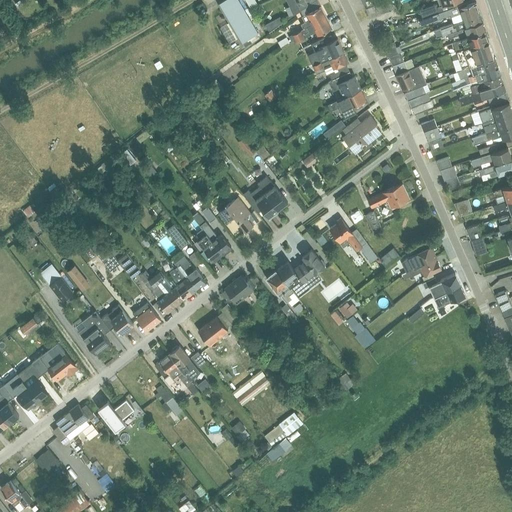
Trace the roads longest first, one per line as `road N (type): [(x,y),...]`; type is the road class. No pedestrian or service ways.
road 1 (residential): [(0,459),(409,139)]
road 2 (residential): [(409,139),(511,383)]
road 3 (residential): [(345,0),(409,139)]
